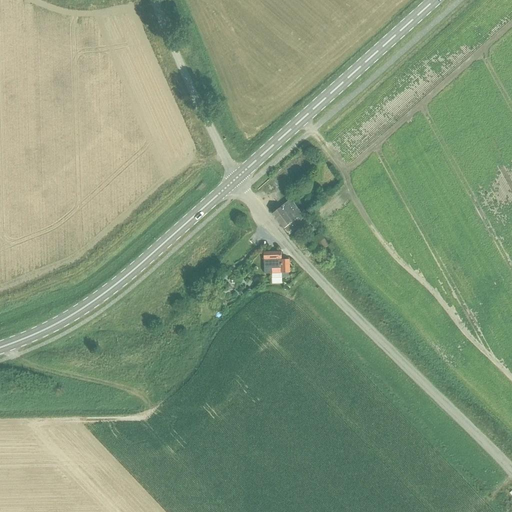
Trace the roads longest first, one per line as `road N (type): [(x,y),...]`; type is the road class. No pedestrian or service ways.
road 1 (unclassified): [(511,471),(342,304),(234,178)]
road 2 (primary): [(0,347),(95,300),(234,178)]
road 3 (primary): [(234,178),(435,0)]
road 4 (unclassified): [(234,178),(153,0)]
